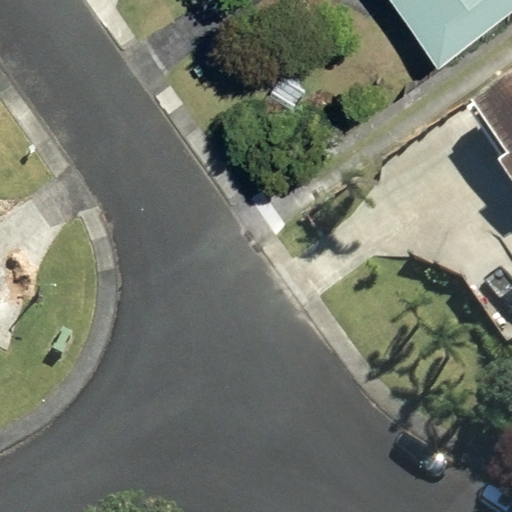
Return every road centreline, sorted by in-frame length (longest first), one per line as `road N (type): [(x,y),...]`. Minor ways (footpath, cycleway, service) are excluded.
road 1 (residential): [(264,361),(22,0)]
road 2 (residential): [(12,511),(264,361)]
road 3 (residential): [(368,511),(264,361)]
